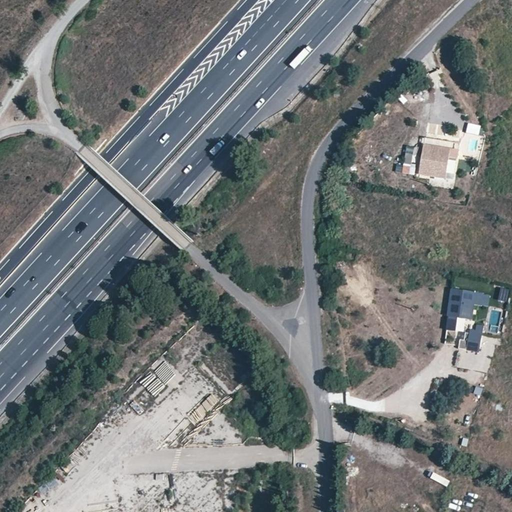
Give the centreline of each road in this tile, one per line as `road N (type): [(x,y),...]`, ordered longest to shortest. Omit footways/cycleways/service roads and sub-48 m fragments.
road 1 (motorway): [(0,370),(342,0)]
road 2 (unclassified): [(321,400),(307,205),(313,171),(365,102),(473,0)]
road 3 (motorway): [(292,0),(0,316)]
road 4 (motorway): [(253,0),(0,274)]
road 5 (unclassified): [(189,247),(301,356),(321,400)]
road 6 (unclassified): [(189,247),(67,137)]
road 7 (unknown): [(324,428),(443,460)]
